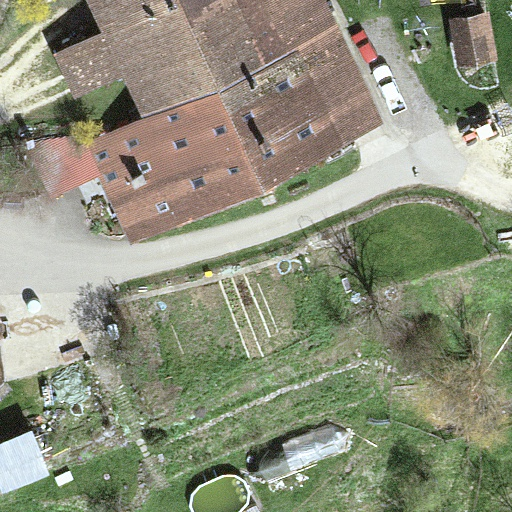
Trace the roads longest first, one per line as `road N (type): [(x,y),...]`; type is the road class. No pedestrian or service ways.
road 1 (track): [(0,262),(83,267),(213,242),(435,150)]
road 2 (track): [(435,150),(371,20)]
